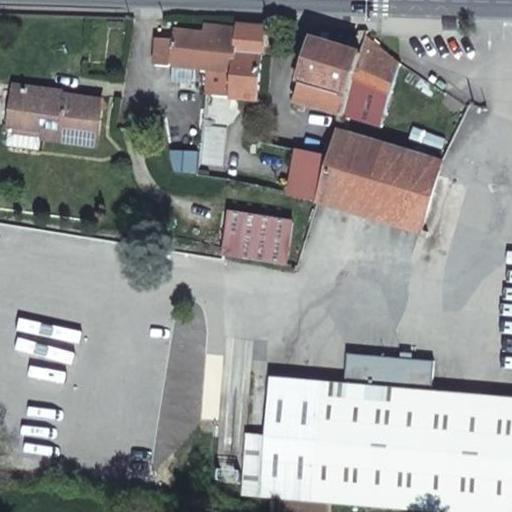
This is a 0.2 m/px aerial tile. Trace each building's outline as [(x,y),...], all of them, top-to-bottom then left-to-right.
[(265,27),(239,25),(238,28),(237,36),(232,79),(210,74),(208,99),(259,103),(265,27)] [(211,26),(211,34),(237,36),(238,28),(211,26)] [(157,65),(158,65),(173,68),(196,72),(203,73),(210,74),(232,79),(237,36),(211,34),(178,31),(177,41),(159,39),(157,65)] [(380,45),(367,33),(362,51),(346,114),(385,125),(402,63),(380,45)] [(296,99),(346,114),(362,51),(314,38),(307,61),(301,59),(297,73),(303,75),(296,99)] [(196,72),(173,68),(171,83),(193,86),(196,72)] [(99,151),(105,105),(54,98),(54,96),(17,90),(12,132),(45,137),(44,143),(99,151)] [(332,156),(317,197),(403,227),(416,232),(414,237),(419,238),(444,165),(342,128),(332,156)] [(11,137),(44,143),(45,137),(12,132),(11,137)] [(287,192),(317,197),(332,156),(317,152),(314,151),(295,148),(287,192)] [(289,218),(228,213),(227,243),(286,247),(289,218)] [(429,362),(367,358),(344,357),(341,388),(267,382),(264,435),(245,434),(240,500),(267,502),(266,511),(304,511),(305,504),(421,511),(511,511),(511,398),(427,393),(429,362)]
